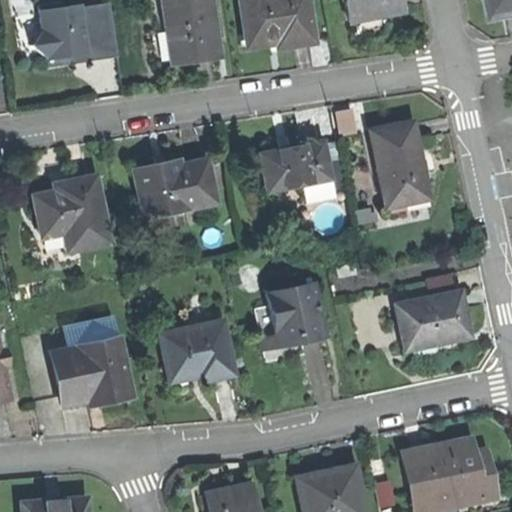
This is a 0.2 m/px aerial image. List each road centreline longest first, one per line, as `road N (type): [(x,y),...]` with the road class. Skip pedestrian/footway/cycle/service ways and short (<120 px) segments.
road 1 (residential): [(0,135),(456,65)]
road 2 (residential): [(126,453),(268,437),(511,389)]
road 3 (residential): [(511,322),(456,65)]
road 4 (residential): [(0,463),(126,453)]
